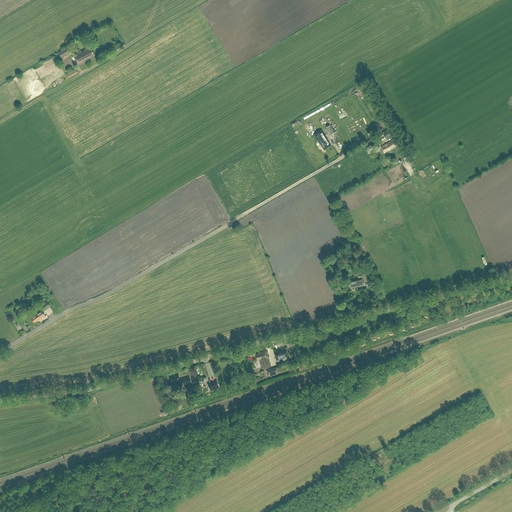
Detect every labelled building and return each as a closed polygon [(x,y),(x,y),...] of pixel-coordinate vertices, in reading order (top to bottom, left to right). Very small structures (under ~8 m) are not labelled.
[(72,44),(59,52),(62,58),(69,54),(69,53),(71,51),(72,52),(75,50),(72,44)] [(85,61),(95,55),(91,47),(80,53),(80,52),(74,55),(79,65),(85,62),(85,61)] [(333,123),(330,125),(326,127),(330,134),(334,132),(331,128),(335,126),(333,123)] [(391,127),(382,132),(386,139),(395,134),(391,127)] [(324,149),(331,145),(327,139),(324,134),(317,138),(320,144),(324,149)] [(393,147),(396,145),(393,140),(381,147),(384,153),(388,150),(394,147),(393,147)] [(419,171),(422,177),(428,174),(425,168),(419,171)] [(350,288),(364,285),(362,278),(361,275),(358,276),(358,279),(349,281),(350,288)] [(44,310),(50,306),(47,301),(41,306),(43,309),(41,310),(31,317),(34,322),(38,319),(39,320),(45,316),(42,311),(44,310)] [(284,356),(287,355),(285,348),(274,351),(276,358),(279,358),(280,361),(285,360),(284,356)] [(258,354),(256,354),(258,361),(261,360),(262,362),(260,362),(262,369),(270,366),(268,358),(266,350),(258,352),(258,354)] [(278,367),(266,370),(268,376),(279,373),(278,367)] [(173,377),(170,378),(172,384),(175,384),(178,383),(179,386),(180,385),(181,386),(183,385),(191,382),(189,376),(179,379),(178,374),(172,376),(173,377)]
